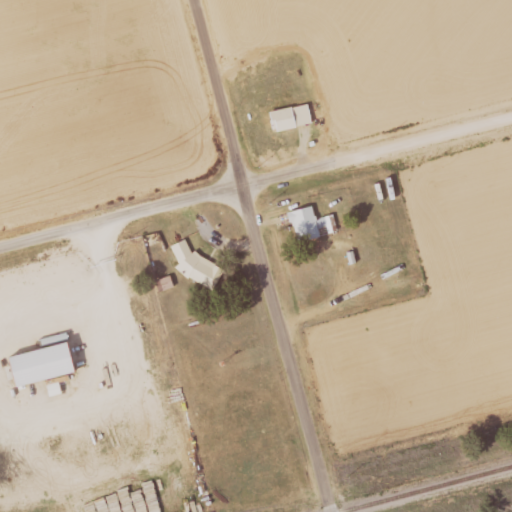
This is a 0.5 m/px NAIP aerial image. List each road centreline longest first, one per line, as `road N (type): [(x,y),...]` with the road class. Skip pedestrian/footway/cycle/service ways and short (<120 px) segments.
road 1 (residential): [(0,246),(511,113)]
road 2 (tertiary): [(333,511),(244,183)]
road 3 (residential): [(244,183),(194,0)]
